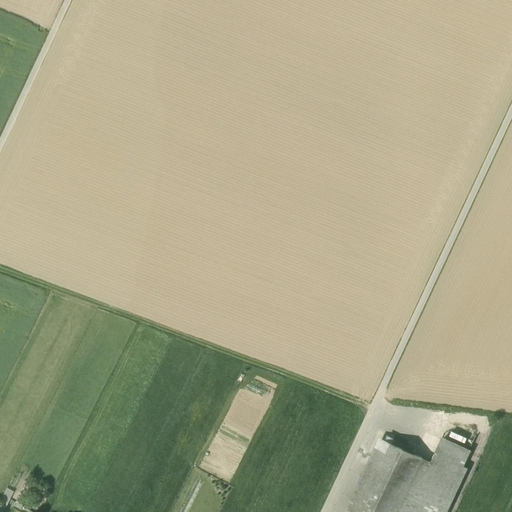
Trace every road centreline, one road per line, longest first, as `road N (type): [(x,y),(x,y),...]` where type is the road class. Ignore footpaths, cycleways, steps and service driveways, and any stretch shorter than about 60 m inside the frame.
road 1 (track): [(373,407),(0,269)]
road 2 (track): [(373,407),(511,110)]
road 3 (track): [(67,0),(0,143)]
road 4 (track): [(511,420),(373,407)]
